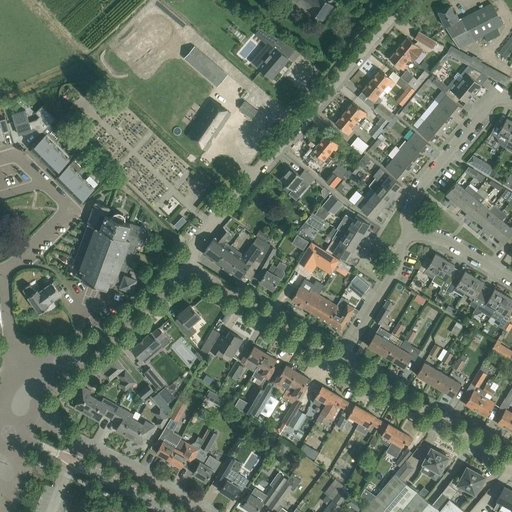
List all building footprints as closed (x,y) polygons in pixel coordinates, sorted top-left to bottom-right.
[(292,0),(322,20),(332,5),(324,0),(292,0)] [(451,6),(438,12),(445,27),(459,48),(502,26),(491,4),(459,20),(456,13),(454,14),(451,6)] [(268,43),(252,62),(272,79),(278,71),(277,70),(282,64),(283,65),(289,59),(287,58),(295,49),(262,27),(256,34),(265,42),(266,40),(268,43)] [(419,31),(414,39),(431,49),(436,41),(419,31)] [(511,32),(497,51),(500,53),(501,54),(504,56),(506,58),(510,61),(511,57),(511,32)] [(423,51),(421,48),(407,37),(398,48),(410,58),(414,61),(423,51)] [(207,76),(216,66),(194,47),(185,58),(207,76)] [(405,63),(410,58),(398,48),(389,59),(403,70),(407,65),(405,63)] [(441,66),(450,55),(446,53),(444,56),(438,63),(441,66)] [(441,66),(438,63),(433,69),(437,73),(442,67),(441,66)] [(479,71),(468,65),(464,70),(460,74),(464,77),(460,82),(474,94),(475,92),(476,93),(479,90),(478,89),(481,85),(473,78),(479,71)] [(371,80),(383,90),(388,84),(389,86),(393,81),(380,70),(371,80)] [(410,85),(416,90),(429,74),(425,70),(417,79),(406,70),(400,77),(401,78),(410,85)] [(225,75),(213,87),(221,94),(233,82),(225,75)] [(455,78),(448,86),(436,77),(432,82),(441,89),(447,94),(456,103),(461,98),(466,103),(474,94),(460,82),(455,78)] [(401,78),(397,83),(405,90),(410,85),(401,78)] [(378,96),(383,90),(371,80),(362,91),(369,97),(364,102),(374,110),(374,109),(383,116),(390,122),(395,116),(379,103),(382,99),(378,96)] [(402,106),(416,90),(410,85),(405,90),(396,101),(402,106)] [(462,108),(456,103),(447,94),(439,103),(455,116),(462,108)] [(167,96),(159,109),(176,120),(184,108),(167,96)] [(194,128),(188,135),(206,151),(211,143),(209,141),(213,136),(215,138),(231,113),(213,100),(202,116),(208,121),(200,132),(194,128)] [(244,101),(239,108),(252,118),(258,111),(257,110),(244,101)] [(344,113),(356,123),(361,117),(363,118),(367,113),(353,102),(344,113)] [(447,125),(455,116),(439,103),(432,112),(447,125)] [(55,120),(56,119),(43,106),(35,113),(39,117),(36,120),(29,122),(25,110),(13,114),(19,135),(32,131),(31,129),(35,128),(41,134),(55,120)] [(73,117),(69,112),(64,117),(69,121),(73,117)] [(440,134),(447,125),(432,112),(424,121),(440,134)] [(352,129),(356,123),(344,113),(335,123),(349,135),(353,130),(352,129)] [(384,129),(389,123),(390,122),(383,116),(368,133),(375,139),(384,129)] [(389,123),(393,125),(398,119),(395,116),(390,122),(389,123)] [(365,118),(359,125),(367,131),(373,125),(365,118)] [(511,132),(511,120),(511,121),(507,118),(503,124),(497,121),(490,134),(497,137),(499,144),(504,147),(511,132)] [(6,119),(0,120),(0,122),(1,125),(0,125),(0,141),(6,140),(4,134),(10,132),(6,119)] [(433,143),(440,134),(424,121),(417,130),(433,143)] [(387,132),(393,125),(389,123),(384,129),(387,132)] [(423,154),(431,145),(415,132),(407,141),(423,154)] [(40,157),(56,141),(48,133),(32,149),(40,157)] [(317,145),(330,155),(334,149),(336,151),(340,146),(326,134),(317,145)] [(344,147),(348,144),(340,137),(338,140),(341,143),(340,143),(344,147)] [(357,137),(351,145),(361,153),(368,145),(357,137)] [(48,165),(64,149),(56,141),(40,157),(48,165)] [(416,163),(423,154),(407,141),(400,150),(416,163)] [(374,151),(378,146),(374,143),(370,148),(374,151)] [(313,160),(308,166),(318,175),(332,158),(330,155),(317,145),(315,144),(312,148),(313,149),(308,156),(313,160)] [(71,157),(64,149),(48,165),(56,172),(71,157)] [(408,172),(416,163),(400,150),(393,159),(408,172)] [(362,166),(363,168),(371,159),(365,154),(358,163),(362,166)] [(467,162),(489,175),(493,167),(473,155),(467,162)] [(401,181),(408,172),(393,159),(385,167),(401,181)] [(57,177),(56,178),(65,186),(78,172),(83,168),(74,160),(70,164),(59,175),(57,177)] [(356,161),(349,170),(352,172),(355,174),(362,166),(358,163),(356,161)] [(286,173),(280,180),(287,185),(284,188),(290,194),(300,183),(306,188),(310,184),(314,179),(304,170),(300,175),(289,166),(285,171),(286,173)] [(402,185),(396,180),(380,167),(373,176),(376,178),(398,196),(401,193),(398,190),(402,185)] [(475,177),(478,172),(469,167),(465,171),(475,177)] [(495,168),(491,174),(498,178),(502,172),(495,168)] [(348,178),(352,172),(349,170),(344,175),(348,178)] [(333,171),(325,181),(334,187),(341,178),(333,171)] [(72,193),(86,180),(78,172),(65,186),(72,193)] [(478,172),(475,177),(482,182),(485,176),(478,172)] [(86,180),(72,193),(80,201),(94,188),(98,184),(90,175),(86,180)] [(395,200),(398,196),(376,178),(369,187),(375,192),(388,202),(391,197),(395,200)] [(451,205),(465,189),(456,182),(446,194),(451,198),(448,201),(451,205)] [(472,195),(476,191),(468,185),(465,189),(451,205),(455,208),(458,204),(462,208),(473,196),(472,195)] [(511,192),(510,191),(506,189),(504,193),(501,196),(505,198),(508,195),(511,197),(511,192)] [(468,218),(481,203),(485,198),(476,191),(472,195),(473,196),(462,208),(467,212),(464,215),(468,218)] [(384,207),(388,202),(375,192),(368,200),(384,213),(387,209),(384,207)] [(331,194),(322,206),(334,214),(334,213),(328,209),(336,199),(342,204),(343,204),(331,194)] [(384,213),(368,200),(363,195),(356,204),(374,219),(378,214),(381,217),(384,213)] [(72,266),(72,267),(76,269),(75,269),(74,273),(74,275),(82,278),(82,279),(87,281),(88,282),(91,274),(103,279),(101,286),(102,287),(107,289),(109,281),(114,283),(121,285),(121,286),(122,287),(132,290),(136,279),(126,275),(138,244),(143,246),(149,230),(125,222),(126,221),(126,220),(126,219),(126,218),(126,217),(125,217),(125,216),(125,215),(124,215),(124,214),(123,214),(123,213),(122,213),(122,212),(121,212),(120,212),(119,212),(118,212),(117,212),(116,212),(115,212),(115,213),(114,213),(113,214),(112,215),(112,216),(111,216),(107,215),(110,207),(96,202),(94,208),(89,221),(87,225),(88,225),(87,225),(72,266)] [(479,222),(489,210),(481,203),(468,218),(472,221),(474,218),(479,222)] [(485,232),(502,211),(494,204),(489,210),(479,222),(484,226),(481,229),(485,232)] [(506,224),(502,220),(506,215),(502,211),(485,232),(488,235),(491,232),(496,236),(506,224)] [(365,221),(366,219),(358,213),(356,215),(353,220),(345,215),(342,219),(368,235),(370,231),(367,229),(370,224),(365,221)] [(174,225),(178,229),(186,220),(182,216),(174,225)] [(310,216),(306,221),(309,224),(314,227),(318,230),(322,225),(317,222),(313,219),(310,216)] [(365,240),(368,235),(342,219),(336,228),(338,229),(345,234),(358,242),(361,237),(365,240)] [(300,234),(309,224),(306,221),(302,226),(297,231),(300,234)] [(511,226),(511,227),(506,224),(496,236),(500,240),(498,243),(501,246),(506,241),(511,245),(511,226)] [(233,237),(230,233),(224,228),(215,238),(214,238),(203,253),(221,267),(233,251),(222,243),(226,238),(229,241),(233,237)] [(265,242),(269,234),(260,228),(255,236),(257,237),(260,239),(265,242)] [(358,242),(345,234),(338,229),(332,239),(356,254),(359,250),(355,247),(358,242)] [(297,233),(292,242),(303,249),(309,240),(297,233)] [(258,266),(263,257),(269,246),(270,245),(265,242),(260,239),(257,237),(242,258),(233,251),(221,267),(240,280),(243,275),(251,280),(258,266)] [(353,258),(356,254),(332,239),(325,250),(332,254),(333,252),(346,261),(350,256),(353,258)] [(312,242),(299,262),(310,269),(316,261),(332,272),(337,265),(339,261),(340,260),(312,242)] [(269,260),(275,249),(269,246),(263,257),(269,260)] [(432,281),(445,259),(435,253),(430,262),(425,259),(418,269),(433,278),(432,280),(432,281)] [(440,287),(442,292),(444,294),(454,276),(449,273),(454,264),(445,259),(432,281),(441,286),(440,287)] [(267,270),(260,282),(273,290),(280,278),(282,278),(285,273),(284,271),(272,264),(268,270),(267,270)] [(454,276),(446,291),(450,293),(452,291),(453,290),(463,296),(465,292),(474,276),(465,271),(460,280),(454,276)] [(365,292),(368,289),(370,286),(356,275),(351,281),(365,292)] [(483,284),(484,282),(474,276),(465,292),(471,295),(470,297),(469,299),(472,300),(469,304),(475,308),(476,308),(478,305),(484,294),(479,291),(483,284)] [(48,304),(65,291),(57,279),(41,291),(39,288),(35,291),(30,284),(23,289),(40,312),(49,306),(48,304)] [(360,297),(365,292),(351,281),(348,287),(360,297)] [(319,295),(311,290),(312,287),(305,282),(302,287),(300,286),(291,300),(309,311),(319,295)] [(484,294),(478,305),(483,308),(481,311),(490,317),(491,316),(495,309),(504,294),(494,288),(489,297),(484,294)] [(511,310),(508,308),(511,302),(511,298),(504,294),(495,309),(491,316),(500,322),(502,319),(507,322),(511,314),(511,310)] [(327,322),(337,306),(319,295),(309,311),(327,322)] [(337,306),(327,322),(340,330),(354,307),(347,304),(344,310),(337,306)] [(200,316),(190,305),(178,316),(181,318),(176,322),(189,337),(196,331),(191,325),(200,316)] [(390,311),(383,307),(374,320),(381,324),(390,311)] [(392,331),(398,335),(404,325),(398,322),(392,331)] [(455,325),(451,332),(457,335),(461,328),(455,325)] [(142,359),(145,363),(157,352),(154,348),(161,342),(159,341),(166,335),(159,327),(153,333),(151,331),(143,338),(139,342),(131,349),(141,360),(142,359)] [(391,334),(379,327),(368,346),(380,353),(388,340),(391,334)] [(404,339),(410,342),(416,333),(410,329),(404,339)] [(222,357),(225,352),(232,356),(243,339),(230,331),(226,337),(220,334),(214,343),(210,350),(222,357)] [(214,343),(207,339),(200,350),(206,356),(210,350),(214,343)] [(392,360),(400,347),(388,340),(380,353),(392,360)] [(497,340),(491,350),(508,360),(510,357),(511,353),(511,350),(500,344),(501,342),(497,340)] [(429,353),(434,357),(440,347),(435,344),(429,353)] [(258,365),(265,352),(254,346),(251,352),(248,350),(241,361),(246,364),(249,359),(258,365)] [(400,347),(392,360),(404,368),(412,354),(400,347)] [(437,358),(441,361),(447,351),(443,348),(437,358)] [(199,350),(195,354),(201,360),(204,357),(199,350)] [(277,359),(271,356),(272,354),(267,351),(266,353),(265,352),(258,365),(255,370),(269,378),(276,367),(273,365),(277,359)] [(447,364),(453,354),(447,351),(441,361),(447,364)] [(124,368),(115,357),(108,363),(110,366),(110,373),(106,376),(110,381),(124,368)] [(465,362),(464,361),(459,358),(453,368),(459,371),(465,362)] [(243,366),(235,362),(228,374),(236,379),(243,366)] [(429,382),(437,369),(424,362),(416,375),(429,382)] [(486,393),(490,387),(493,381),(489,378),(482,389),(479,387),(490,368),(483,364),(466,391),(471,394),(465,404),(476,410),(484,396),(486,393)] [(287,389),(297,371),(286,365),(283,370),(280,369),(273,380),(287,389)] [(144,373),(158,390),(164,385),(150,368),(144,373)] [(136,382),(125,369),(118,375),(129,388),(136,382)] [(441,389),(449,376),(437,369),(429,382),(441,389)] [(297,371),(287,389),(286,390),(292,393),(292,395),(298,399),(299,396),(301,397),(308,385),(305,384),(309,378),(297,371)] [(449,376),(441,389),(453,397),(461,383),(449,376)] [(143,399),(153,390),(148,384),(138,393),(143,399)] [(326,403),(332,392),(322,386),(321,387),(317,384),(313,391),(318,393),(315,397),(326,403)] [(87,413),(95,398),(89,395),(91,391),(82,386),(75,398),(78,400),(74,408),(81,412),(83,411),(87,413)] [(264,390),(258,386),(244,410),(250,414),(264,390)] [(508,429),(511,423),(511,412),(511,413),(506,409),(511,399),(511,387),(504,399),(499,407),(505,410),(497,423),(508,429)] [(210,390),(206,397),(221,406),(226,399),(210,390)] [(253,411),(258,414),(270,395),(264,391),(253,411)] [(326,403),(321,413),(327,417),(333,407),(336,409),(338,405),(343,408),(347,401),(342,399),(343,398),(332,392),(326,403)] [(153,397),(167,413),(171,409),(158,393),(153,397)] [(476,410),(487,417),(495,403),(484,396),(476,410)] [(112,418),(118,406),(104,398),(102,402),(95,398),(87,413),(91,415),(91,417),(99,421),(103,414),(112,418)] [(350,403),(346,409),(351,412),(348,416),(359,422),(365,411),(355,405),(354,405),(350,403)] [(289,424),(298,409),(292,405),(283,421),(289,424)] [(129,436),(137,421),(131,418),(133,415),(118,406),(112,418),(120,423),(116,431),(123,435),(125,434),(129,436)] [(169,417),(167,416),(160,408),(153,413),(158,418),(154,424),(162,428),(169,417)] [(299,410),(289,425),(296,430),(306,414),(299,410)] [(359,422),(355,428),(366,434),(368,430),(370,432),(374,425),(376,427),(380,420),(375,417),(376,416),(365,411),(359,422)] [(336,425),(343,428),(347,420),(341,416),(336,425)] [(170,417),(155,444),(159,446),(156,453),(169,460),(181,439),(182,436),(172,431),(177,422),(170,417)] [(137,421),(129,436),(133,438),(133,440),(141,444),(145,436),(148,438),(155,426),(146,421),(144,425),(137,421)] [(383,422),(379,428),(384,431),(381,435),(392,441),(398,429),(388,423),(387,424),(383,422)] [(204,439),(200,447),(207,451),(217,433),(210,429),(204,439)] [(388,447),(386,451),(396,457),(399,452),(402,446),(402,447),(404,443),(409,446),(413,439),(408,436),(409,435),(398,429),(392,441),(388,447)] [(277,438),(265,430),(261,436),(273,446),(276,442),(274,441),(277,438)] [(379,439),(374,435),(369,443),(374,446),(379,439)] [(191,463),(199,449),(181,439),(169,460),(182,467),(187,457),(192,460),(190,463),(191,463)] [(303,444),(299,451),(314,459),(318,452),(305,444),(304,443),(303,444)] [(440,452),(431,447),(422,463),(432,469),(429,474),(430,476),(434,478),(436,478),(439,472),(440,473),(444,466),(445,466),(449,459),(448,459),(449,457),(447,456),(448,454),(441,451),(440,452)] [(395,463),(400,466),(412,452),(407,448),(395,463)] [(193,473),(206,481),(213,470),(214,470),(220,461),(210,456),(210,457),(204,454),(193,473)] [(235,476),(228,472),(235,459),(228,455),(216,477),(223,481),(223,480),(226,482),(220,490),(233,499),(240,488),(242,489),(248,480),(237,473),(235,476)] [(407,460),(395,473),(403,480),(414,466),(407,460)] [(450,499),(457,490),(456,489),(458,485),(475,494),(479,486),(481,487),(485,479),(483,478),(485,476),(483,475),(484,474),(476,470),(476,471),(467,467),(459,481),(453,478),(442,492),(450,499)] [(287,511),(279,505),(291,489),(293,491),(301,480),(292,473),(279,490),(269,505),(277,511),(276,511),(287,511)] [(438,511),(439,511),(403,480),(395,473),(377,495),(371,502),(363,511),(438,511)] [(275,481),(281,486),(286,479),(280,474),(275,481)] [(334,479),(329,486),(337,493),(342,486),(334,479)] [(338,511),(342,508),(339,506),(351,490),(344,485),(333,500),(323,511),(338,511)] [(243,505),(253,511),(256,511),(262,502),(264,499),(269,502),(278,490),(272,486),(266,495),(254,488),(250,494),(243,505)] [(377,495),(365,486),(360,494),(371,502),(377,495)] [(503,504),(511,508),(511,491),(504,487),(497,500),(498,500),(494,509),(499,511),(503,504)] [(332,499),(326,495),(322,500),(328,504),(332,499)] [(465,511),(450,499),(439,511),(438,511),(465,511)] [(358,500),(352,507),(358,511),(363,505),(364,504),(358,500)]
